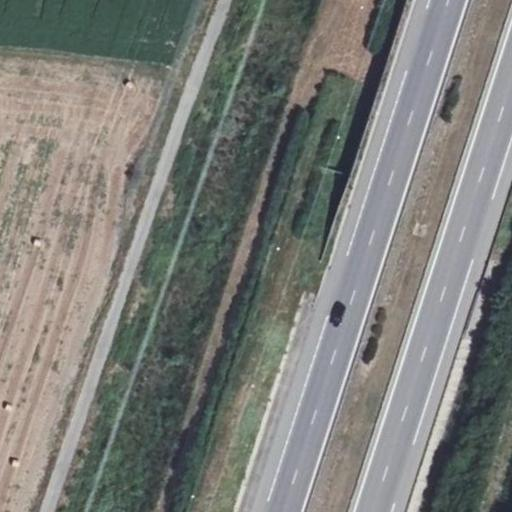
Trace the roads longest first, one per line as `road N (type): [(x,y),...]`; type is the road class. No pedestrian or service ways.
road 1 (motorway): [(446,0),(281,511)]
road 2 (motorway): [(375,511),(511,87)]
